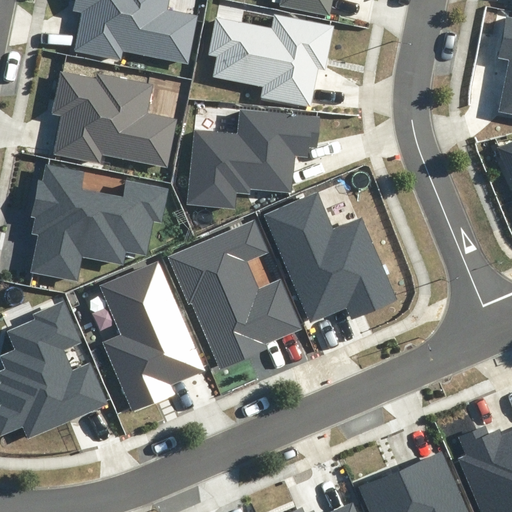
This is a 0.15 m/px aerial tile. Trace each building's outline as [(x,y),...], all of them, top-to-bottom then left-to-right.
[(123,52),(188,65),(198,16),(167,9),(168,0),(74,0),(73,11),(81,13),(73,51),(121,61),(123,52)] [(280,0),(279,5),(329,15),(332,0),(280,0)] [(261,97),(310,106),(317,68),(326,70),(334,25),(273,13),(271,27),(215,16),(208,55),(217,57),(213,76),(263,86),(261,97)] [(511,17),(505,17),(497,58),(509,61),(499,111),(511,113),(511,17)] [(103,155),(167,168),(178,120),(146,113),(152,85),(98,74),(97,78),(61,71),(52,113),(61,115),(53,154),(101,164),(103,155)] [(186,205),(235,210),(237,193),(250,195),(251,189),(293,194),(297,156),(308,157),(309,147),(316,148),(319,117),(240,109),(237,134),(194,130),(186,205)] [(511,140),(497,147),(511,183),(511,140)] [(30,272),(77,281),(82,258),(123,266),(126,251),(146,255),(153,220),(162,222),(168,190),(127,181),(124,196),(83,188),(86,172),(45,163),(42,181),(38,180),(31,218),(34,218),(31,234),(38,236),(30,272)] [(397,299),(362,217),(334,229),(318,192),(264,214),(310,322),(347,307),(351,318),(397,299)] [(268,252),(255,220),(168,257),(188,305),(192,303),(220,370),(268,350),(265,344),(301,328),(280,279),(258,289),(247,261),(268,252)] [(158,260),(100,285),(121,334),(103,342),(133,412),(175,393),(172,385),(206,371),(158,260)] [(23,426),(28,438),(108,404),(90,361),(74,368),(67,352),(84,345),(65,299),(31,313),(34,319),(6,331),(14,350),(0,355),(0,356),(5,369),(0,371),(0,378),(2,384),(0,384),(0,399),(3,406),(0,407),(0,435),(23,426)] [(489,433),(486,424),(457,436),(465,455),(458,458),(480,511),(511,511),(511,432),(503,436),(500,428),(489,433)] [(468,511),(442,451),(359,486),(369,511),(468,511)] [(357,511),(353,502),(330,511),(313,511),(311,511),(304,511),(303,508),(292,511),(357,511)]
